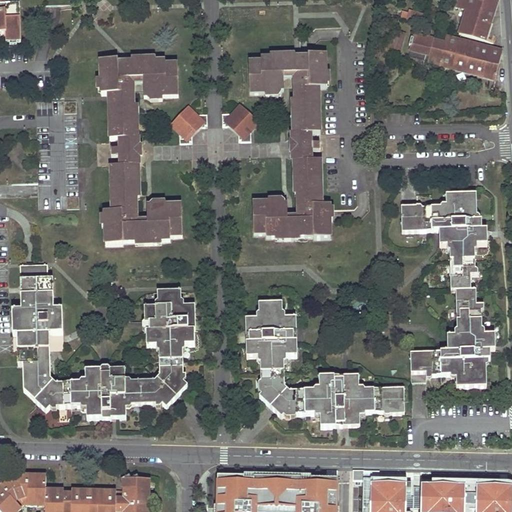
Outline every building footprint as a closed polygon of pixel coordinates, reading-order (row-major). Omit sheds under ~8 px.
[(6,41),(21,41),(19,7),(6,7),(5,0),(0,0),(0,35),(6,36),(6,41)] [(446,0),(446,2),(467,9),(459,35),(484,43),(497,0),(446,0)] [(424,15),(409,11),(407,20),(421,24),(424,15)] [(435,35),(434,41),(444,44),(446,38),(435,35)] [(439,66),(495,81),(502,52),(446,38),(444,44),(434,41),(430,57),(440,60),(439,66)] [(390,40),(386,56),(397,60),(402,43),(390,40)] [(253,205),(253,236),(266,235),(266,239),(313,238),(313,241),(330,241),(329,218),(329,214),(329,207),(322,207),(321,162),(311,163),(311,149),(310,135),(320,135),(319,90),(326,90),(325,56),(308,57),(308,60),(306,60),(261,61),(261,64),(249,64),(250,95),(282,94),(282,91),(284,91),(284,76),(294,76),(304,76),(305,86),(295,86),(295,95),(296,135),(292,135),(292,150),(293,163),(297,163),(298,196),(298,212),(309,212),(309,223),(298,223),(288,223),(288,211),(287,211),(287,207),(284,207),(284,204),(253,205)] [(123,243),(170,242),(170,238),(182,238),(182,207),(147,208),(147,226),(137,226),(126,227),(126,216),(137,216),(135,168),(139,167),(139,154),(139,140),(134,140),(133,90),(122,91),(122,80),(132,80),(143,80),(143,98),(178,97),(177,66),(165,67),(165,63),(117,65),(117,62),(100,62),(101,95),(108,95),(109,140),(118,140),(118,154),(118,168),(110,168),(111,213),(104,213),(105,247),(123,246),(123,243)] [(304,76),(294,76),(295,86),(305,86),(304,76)] [(132,80),(122,80),(122,91),(133,90),(132,80)] [(238,143),(251,143),(251,131),(257,124),(239,109),(234,115),(222,116),(223,128),(231,128),(238,134),(238,143)] [(180,145),(192,144),(192,136),(200,129),(207,128),(207,116),(195,116),(188,110),(173,127),(180,134),(180,145)] [(401,208),(402,234),(439,233),(439,248),(447,248),(447,252),(449,254),(451,293),(455,293),(457,332),(456,332),(454,334),(455,338),(447,339),(447,353),(411,355),(412,374),(419,374),(426,374),(427,380),(431,381),(432,378),(449,377),(452,379),(456,379),(456,390),(487,389),(486,368),(489,366),(489,362),(490,362),(490,353),(495,352),(495,337),(485,337),(485,333),(482,331),(481,314),(484,312),(483,307),(476,307),(476,292),(471,292),(471,277),(478,277),(478,273),(475,271),(475,253),(477,251),(477,247),(487,247),(487,238),(487,231),(482,232),(482,223),(479,223),(479,219),(477,217),(476,196),(446,197),(446,207),(442,207),(440,209),(423,210),(421,207),(416,207),(416,208),(401,208)] [(309,212),(298,212),(298,223),(309,223),(309,212)] [(137,216),(126,216),(126,227),(137,226),(137,216)] [(52,310),(51,280),(46,280),(45,267),(18,268),(20,312),(11,312),(11,316),(12,336),(16,336),(17,352),(22,351),(24,391),(46,412),(49,409),(52,412),(56,412),(57,409),(80,409),(82,411),(87,411),(87,420),(102,420),(102,422),(111,421),(111,420),(126,420),(129,410),(132,407),(155,406),(156,409),(160,409),(163,406),(166,410),(177,398),(187,388),(184,384),(186,382),(186,377),(183,377),(183,353),(185,351),(185,348),(194,347),(194,332),(196,332),(195,308),(183,308),(184,304),(182,302),(181,293),(157,294),(157,303),(155,305),(155,309),(144,309),(144,318),(145,324),(149,323),(149,333),(146,333),(147,349),(157,348),(157,352),(159,356),(160,377),(155,383),(131,383),(129,381),(125,381),(125,370),(111,371),(109,371),(109,375),(101,375),(100,372),(85,372),(85,383),(81,383),(80,385),(56,385),(50,380),(49,334),(62,334),(61,310),(52,310)] [(391,416),(405,416),(405,408),(404,390),(365,391),(363,389),(359,389),(359,378),(319,379),(319,391),(315,391),(314,393),(289,393),(285,389),(284,365),(286,363),(286,359),(297,359),(296,320),(285,319),(285,316),(283,313),(282,305),(258,306),(258,314),(256,316),(256,320),(246,321),(247,360),(258,360),(258,364),(260,366),(261,383),(259,385),(259,395),(261,396),(259,399),(270,410),(282,420),(284,418),(286,420),(295,420),(297,417),(314,417),(316,419),(320,419),(321,430),(359,428),(359,418),(364,417),(366,415),(383,415),(385,417),(391,417),(391,416)] [(354,483),(364,483),(365,473),(354,473),(354,483)] [(0,488),(0,511),(18,511),(20,511),(21,510),(18,507),(22,504),(27,504),(27,507),(37,507),(37,502),(45,502),(45,507),(45,511),(148,511),(149,481),(139,481),(137,478),(132,481),(128,478),(123,481),(122,491),(124,491),(124,501),(116,500),(116,494),(72,493),(72,495),(64,495),(64,493),(46,492),(46,478),(19,477),(19,480),(9,484),(7,482),(0,488)] [(338,482),(229,478),(229,483),(218,482),(217,511),(256,511),(257,510),(297,511),(296,511),(336,511),(337,511),(338,482)] [(406,511),(407,498),(407,486),(407,484),(372,483),(372,488),(364,488),(364,508),(369,508),(368,511),(406,511)] [(465,484),(435,483),(435,488),(424,488),(423,511),(511,511),(511,490),(508,490),(509,488),(509,484),(488,484),(488,489),(465,489),(465,484)]
